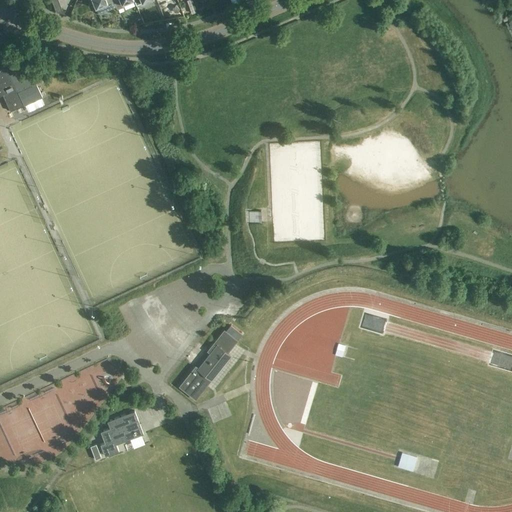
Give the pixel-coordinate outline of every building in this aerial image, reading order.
[(91,0),(95,8),(96,8),(98,14),(115,7),(113,1),(112,0),(91,0)] [(122,4),(132,0),(112,0),(113,1),(115,7),(116,7),(117,9),(123,7),(122,4)] [(36,84),(31,74),(18,80),(7,56),(0,58),(0,96),(2,95),(10,111),(12,110),(23,105),(29,102),(29,103),(41,97),(42,97),(36,84)] [(29,102),(23,105),(27,113),(44,105),(41,97),(29,103),(29,102)] [(249,212),(249,224),(260,223),(259,212),(249,212)] [(386,332),(388,324),(378,322),(377,330),(386,332)] [(225,355),(236,341),(224,331),(208,351),(209,352),(211,353),(199,368),(198,369),(195,367),(179,386),(195,399),(205,386),(224,362),(221,359),(225,355)] [(349,339),(345,351),(352,354),(356,341),(349,339)] [(107,421),(110,428),(100,431),(105,443),(100,444),(104,456),(118,451),(116,444),(143,434),(134,411),(107,421)] [(90,446),(95,459),(101,457),(96,444),(90,446)] [(404,457),(404,463),(419,461),(418,451),(410,452),(411,457),(404,457)]
